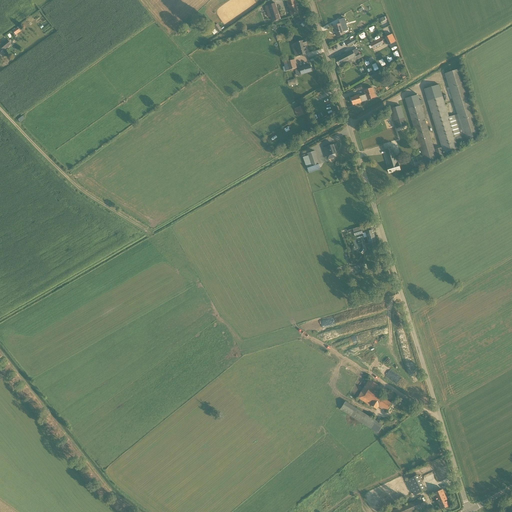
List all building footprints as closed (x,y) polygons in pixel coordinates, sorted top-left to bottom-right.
[(286,0),(291,15),(299,13),(294,0),(286,0)] [(276,4),(268,6),(265,7),(268,17),(271,17),(273,21),(280,19),(276,4)] [(342,18),(345,26),(353,24),(351,16),(342,18)] [(217,24),(213,27),(217,33),(222,29),(217,24)] [(344,35),(341,24),(334,26),(337,37),(344,35)] [(20,25),(12,31),(15,35),(23,29),(20,25)] [(385,38),(388,45),(396,42),(392,34),(385,38)] [(382,41),(384,40),(383,37),(370,44),(372,48),(383,43),(382,41)] [(7,40),(0,45),(0,48),(3,52),(11,44),(7,40)] [(305,40),(296,43),(298,50),(294,51),(296,57),(307,54),(304,44),(306,43),(305,40)] [(11,46),(15,52),(21,48),(17,43),(11,46)] [(362,57),(359,53),(357,48),(353,51),(335,60),(340,69),(344,66),(343,64),(346,62),(347,64),(350,62),(350,63),(362,57)] [(285,66),(286,71),(297,68),(294,58),(290,59),(290,61),(284,63),(285,66)] [(310,65),(295,70),(297,76),(312,72),(310,65)] [(423,155),(416,157),(419,164),(425,163),(436,159),(435,155),(436,155),(437,159),(445,157),(444,153),(445,153),(446,155),(450,154),(449,151),(458,148),(457,144),(466,142),(465,139),(481,134),(460,69),(445,73),(464,135),(461,135),(454,115),(449,117),(439,85),(424,89),(442,147),(435,150),(421,106),(423,105),(422,100),(420,101),(418,95),(406,99),(423,155)] [(351,102),(352,102),(353,105),(372,99),(376,97),(373,88),(364,91),(366,96),(360,98),(359,95),(354,96),(355,97),(351,98),(352,100),(351,100),(351,102)] [(302,105),(296,108),(300,116),(305,114),(302,105)] [(390,109),(394,121),(397,129),(407,126),(400,106),(390,109)] [(330,155),(331,159),(336,157),(335,154),(336,153),(334,145),(324,148),(325,152),(326,157),(330,155)] [(397,164),(392,148),(385,150),(390,166),(387,167),(389,174),(400,170),(398,163),(397,164)] [(314,151),(307,153),(312,167),(319,164),(314,151)] [(364,238),(363,238),(365,245),(376,241),(373,231),(366,233),(363,233),(361,226),(348,230),(348,233),(353,232),(355,236),(362,234),(363,234),(364,238)] [(350,269),(351,273),(366,269),(365,264),(350,269)] [(378,385),(370,380),(358,399),(369,406),(370,405),(377,410),(379,407),(386,412),(392,403),(374,392),(378,385)] [(383,425),(346,402),(341,410),(371,429),(378,433),(383,425)] [(417,475),(407,480),(414,495),(425,489),(417,475)] [(442,490),(434,493),(438,503),(439,503),(442,509),(449,506),(446,500),(447,500),(442,490)] [(422,498),(388,511),(413,511),(426,507),(422,498)]
